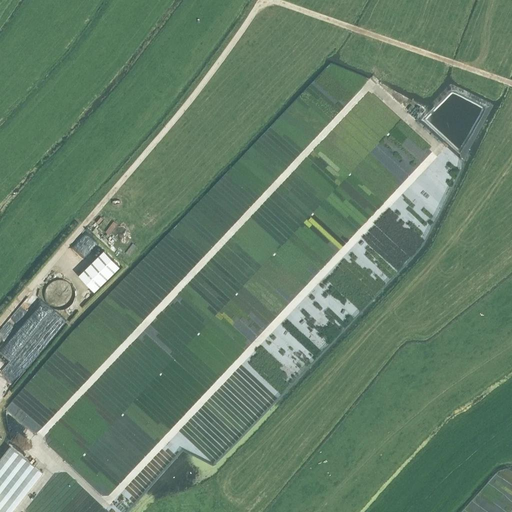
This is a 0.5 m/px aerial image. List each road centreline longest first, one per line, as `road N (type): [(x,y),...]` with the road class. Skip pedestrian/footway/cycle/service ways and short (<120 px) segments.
road 1 (track): [(54,471),(70,472),(107,504),(118,495),(438,147),(371,83)]
road 2 (track): [(37,441),(363,90),(414,51)]
road 3 (track): [(267,0),(0,327)]
road 4 (track): [(511,83),(270,0)]
